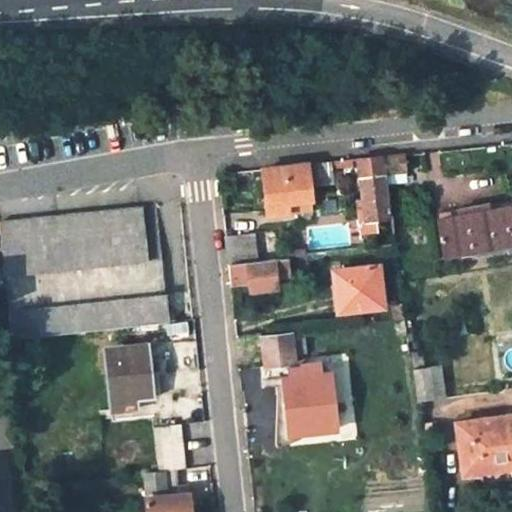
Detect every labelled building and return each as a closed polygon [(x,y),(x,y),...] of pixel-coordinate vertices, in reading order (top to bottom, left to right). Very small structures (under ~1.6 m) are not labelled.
[(404,154),(381,157),(384,174),(406,171),(404,154)] [(384,174),(381,157),(357,159),(363,204),(355,205),(357,220),(385,217),(381,174),(384,174)] [(330,162),(305,165),(308,186),(332,183),(330,162)] [(268,217),(288,214),(287,203),(310,200),(308,186),(305,165),(303,165),(262,170),(268,217)] [(287,203),(288,214),(311,211),(310,200),(287,203)] [(457,214),(440,218),(447,254),(461,251),(462,255),(511,245),(511,205),(492,209),(491,202),(456,207),(457,214)] [(0,223),(0,247),(3,274),(147,262),(142,210),(0,223)] [(228,264),(254,261),(251,232),(225,234),(228,264)] [(288,277),(286,257),(254,261),(228,264),(230,283),(248,281),(248,290),(276,286),(275,278),(288,277)] [(6,310),(165,296),(162,260),(147,262),(3,274),(6,310)] [(332,270),(336,311),(380,306),(375,266),(332,270)] [(9,338),(83,331),(168,324),(165,296),(6,310),(9,338)] [(402,319),(400,304),(391,305),(392,320),(402,319)] [(295,363),(292,331),(261,334),(264,366),(295,363)] [(105,349),(111,400),(151,396),(145,346),(105,349)] [(334,430),(330,375),(319,376),(318,362),(302,364),(303,368),(291,369),(291,379),(283,379),(289,435),(334,430)] [(416,402),(432,399),(427,367),(410,369),(416,402)] [(511,412),(455,421),(463,471),(511,464),(511,412)] [(181,428),(154,430),(158,472),(177,470),(186,469),(181,428)] [(179,487),(177,470),(158,472),(143,473),(146,511),(189,511),(188,503),(187,487),(179,487)]
